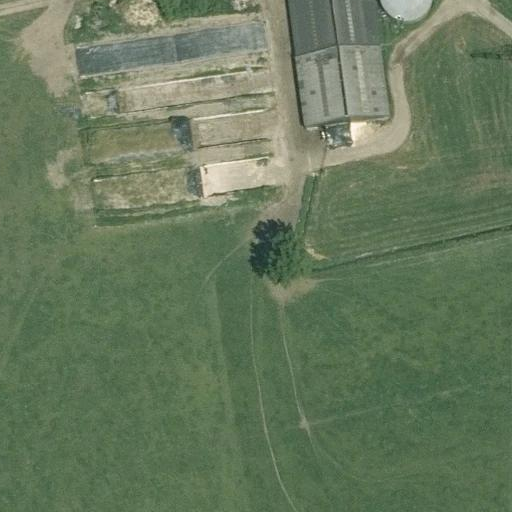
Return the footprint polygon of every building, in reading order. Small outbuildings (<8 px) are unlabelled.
[(288,0),(296,62),(305,132),(388,121),(371,0),(288,0)] [(428,14),(431,7),(432,0),(379,0),(379,1),(381,10),(385,17),(391,22),(399,26),(407,27),(415,25),(422,21),(428,14)] [(276,23),(102,41),(105,62),(278,43),(276,23)] [(126,106),(141,106),(140,84),(126,85),(126,106)] [(124,150),(141,150),(141,124),(124,124),(124,150)]
